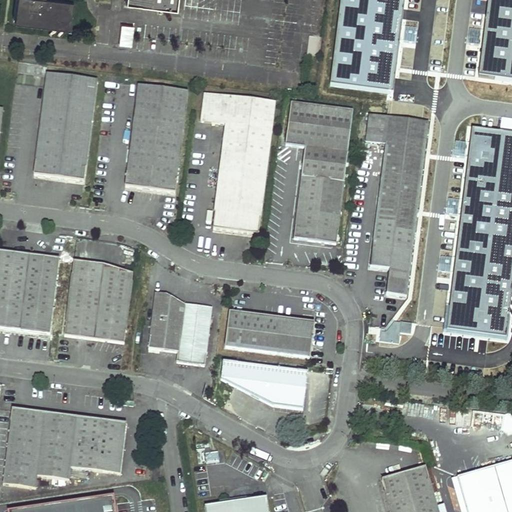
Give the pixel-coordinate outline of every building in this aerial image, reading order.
[(15,0),(13,21),(67,28),(70,0),(15,0)] [(124,0),(125,2),(176,9),(176,0),(124,0)] [(340,0),(330,81),(393,89),(404,0),(340,0)] [(511,0),(487,0),(478,74),(511,77),(511,0)] [(130,48),(133,26),(120,25),(117,46),(130,48)] [(309,58),(322,60),(324,41),(312,40),(309,58)] [(46,77),(34,178),(83,184),(96,83),(46,77)] [(135,88),(124,190),(175,196),(181,141),(187,95),(135,88)] [(204,96),(201,113),(200,124),(226,127),(213,232),(258,237),(275,105),(204,96)] [(285,148),(304,150),(293,243),(336,248),(352,114),(289,107),(285,148)] [(406,302),(428,127),(368,119),(365,145),(383,148),(369,272),(389,274),(386,299),(406,302)] [(511,132),(473,127),(447,328),(505,336),(511,283),(511,132)] [(0,253),(0,255),(0,331),(49,338),(60,262),(0,253)] [(74,265),(64,341),(123,348),(133,273),(74,265)] [(213,316),(186,312),(168,303),(156,301),(149,356),(179,360),(177,369),(205,373),(213,316)] [(229,316),(224,352),(308,362),(313,327),(229,316)] [(394,321),(387,332),(381,331),(380,342),(399,344),(400,333),(411,334),(412,323),(394,321)] [(224,369),(222,387),(270,414),(304,418),(309,380),(224,369)] [(14,410),(4,485),(36,489),(38,477),(69,481),(71,468),(119,474),(126,425),(14,410)] [(197,465),(218,462),(217,454),(206,455),(205,445),(195,446),(197,465)] [(511,511),(511,464),(459,480),(468,511),(511,511)] [(390,511),(436,511),(425,471),(382,484),(390,511)] [(269,511),(268,498),(206,507),(206,511),(269,511)] [(115,511),(114,500),(30,511),(115,511)]
